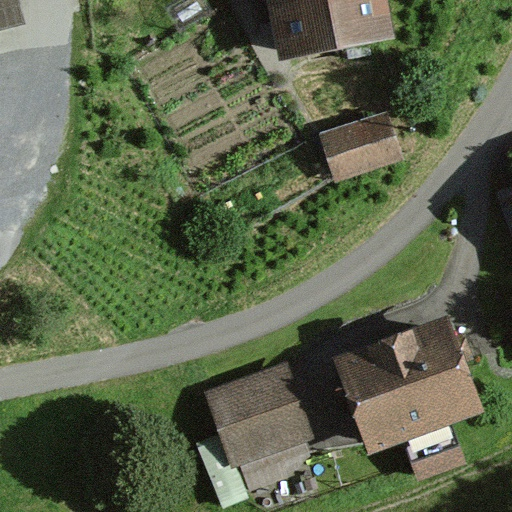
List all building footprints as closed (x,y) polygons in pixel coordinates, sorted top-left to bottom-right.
[(15,0),(0,0),(0,38),(24,33),(15,0)] [(394,0),(285,0),(300,69),(404,47),(394,0)] [(396,127),(331,147),(343,186),(408,165),(396,127)] [(455,331),(345,373),(378,458),(488,416),(455,331)] [(284,379),(212,407),(238,473),(309,446),(284,379)]
